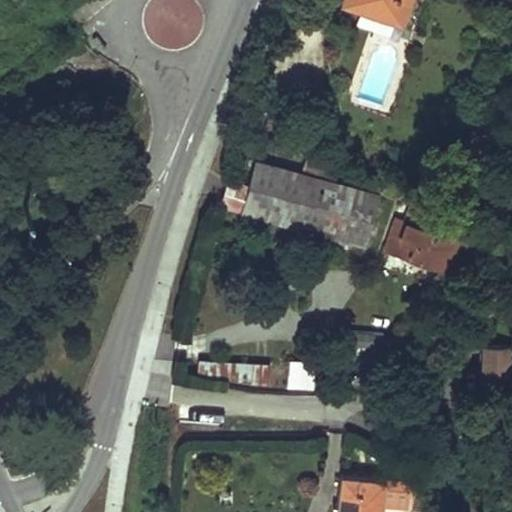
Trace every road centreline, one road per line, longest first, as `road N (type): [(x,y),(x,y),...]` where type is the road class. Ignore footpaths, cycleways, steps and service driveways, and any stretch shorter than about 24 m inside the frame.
road 1 (tertiary): [(173,153),(0,324)]
road 2 (tertiary): [(109,386),(173,153)]
road 3 (tertiary): [(173,153),(236,0)]
road 4 (tertiary): [(5,490),(48,477),(73,451),(109,386)]
road 5 (tertiary): [(70,511),(104,444),(109,386)]
